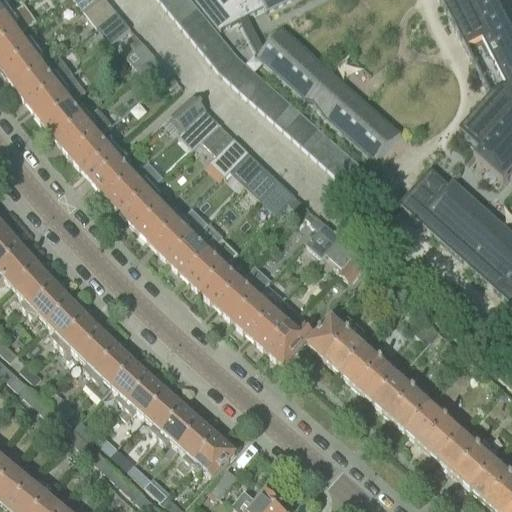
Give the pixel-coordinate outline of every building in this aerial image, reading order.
[(101,0),(75,0),(71,3),(83,19),(103,3),(101,0)] [(166,0),(159,7),(166,16),(185,0),(166,0)] [(185,0),(166,16),(174,25),(193,9),(185,0)] [(189,0),(219,37),(220,36),(219,35),(238,26),(246,22),(262,13),(265,18),(266,17),(265,16),(297,0),(189,0)] [(511,174),(511,5),(509,0),(437,0),(490,101),(459,137),(480,155),(474,162),(501,186),(511,174)] [(103,3),(83,19),(96,35),(109,25),(116,19),(103,3)] [(193,9),(174,25),(181,34),(200,18),(193,9)] [(11,19),(0,26),(0,52),(18,40),(35,28),(23,10),(11,19)] [(0,26),(11,19),(4,10),(0,12),(0,26)] [(200,18),(181,34),(189,43),(208,27),(200,18)] [(116,19),(109,25),(115,33),(122,27),(116,19)] [(246,22),(238,26),(256,61),(256,62),(304,105),(312,108),(325,124),(374,168),(400,139),(282,33),(263,54),(246,22)] [(208,27),(189,43),(196,52),(215,36),(208,27)] [(215,36),(196,52),(203,61),(223,45),(215,36)] [(0,52),(0,75),(2,79),(36,53),(30,45),(24,48),(18,40),(0,52)] [(129,47),(128,48),(135,56),(136,55),(143,49),(136,42),(129,47)] [(223,45),(203,61),(211,70),(230,54),(223,45)] [(127,62),(125,64),(131,72),(149,57),(143,49),(136,55),(135,56),(127,62)] [(2,79),(16,96),(44,74),(37,66),(42,62),(36,53),(2,79)] [(230,54),(211,70),(218,79),(237,62),(236,61),(230,54)] [(237,62),(218,79),(228,88),(245,69),(237,63),(237,62)] [(44,74),(16,96),(29,113),(61,88),(72,80),(59,63),(44,74)] [(245,69),(228,88),(237,95),(253,77),(245,69)] [(163,73),(146,88),(153,95),(158,91),(163,87),(170,80),(163,73)] [(253,77),(237,95),(246,103),(262,85),(253,77)] [(170,80),(163,87),(169,94),(177,88),(170,80)] [(61,88),(29,113),(43,131),(70,109),(84,97),(71,81),(61,88)] [(262,85),(246,103),(254,111),(271,92),(262,85)] [(271,92),(254,111),(263,119),(280,100),(271,92)] [(280,100),(263,119),(272,127),(288,108),(280,100)] [(191,103),(172,119),(187,134),(205,116),(191,103)] [(272,127),(281,134),(297,116),(288,108),(272,127)] [(43,131),(56,148),(88,121),(81,113),(76,117),(70,109),(43,131)] [(88,121),(56,148),(70,164),(70,165),(97,141),(109,130),(97,115),(88,121)] [(205,116),(187,134),(201,148),(219,130),(205,116)] [(297,116),(281,134),(289,142),(306,124),(297,116)] [(289,142),(298,150),(315,131),(306,124),(289,142)] [(219,130),(201,148),(215,162),(233,145),(219,130)] [(298,150),(307,158),(323,139),(315,131),(298,150)] [(307,158),(316,166),(332,147),(323,139),(307,158)] [(70,165),(92,190),(104,179),(97,171),(115,155),(119,159),(119,158),(108,145),(104,149),(97,141),(70,165)] [(233,145),(215,162),(231,177),(239,169),(248,160),(233,145)] [(316,166),(324,173),(341,155),(332,147),(316,166)] [(92,190),(107,206),(134,183),(125,174),(130,170),(119,158),(119,159),(115,155),(97,171),(104,179),(92,190)] [(324,173),(333,181),(350,162),(341,155),(324,173)] [(248,160),(239,169),(253,183),(262,173),(248,160)] [(333,181),(342,189),(359,170),(350,162),(333,181)] [(134,183),(107,206),(122,223),(152,194),(161,184),(148,170),(134,183)] [(342,189),(351,197),(367,178),(359,170),(342,189)] [(253,183),(245,192),(260,207),(278,188),(262,173),(253,183)] [(511,240),(451,187),(447,191),(429,174),(398,210),(511,311),(511,240)] [(367,178),(351,197),(359,204),(376,186),(367,178)] [(278,188),(260,207),(268,214),(279,202),(286,209),(293,202),(278,188)] [(122,223),(137,238),(162,214),(155,206),(159,202),(152,194),(122,223)] [(279,202),(268,214),(275,221),(286,209),(279,202)] [(293,202),(286,209),(294,216),(301,209),(293,202)] [(137,238),(152,254),(182,225),(173,217),(169,221),(162,214),(137,238)] [(316,223),(309,230),(317,237),(323,230),(324,230),(316,223)] [(152,254),(168,269),(192,243),(185,236),(189,232),(182,225),(152,254)] [(192,243),(168,269),(184,284),(208,259),(212,254),(221,245),(206,230),(193,244),(192,243)] [(305,251),(320,265),(325,260),(339,245),(323,230),(317,237),(305,251)] [(7,238),(0,243),(0,273),(21,254),(7,238)] [(208,259),(184,284),(200,299),(223,273),(237,259),(221,245),(212,254),(208,259)] [(339,245),(325,260),(342,275),(356,259),(339,245)] [(21,254),(0,273),(0,288),(2,287),(12,297),(15,300),(28,288),(25,285),(38,272),(21,254)] [(338,280),(349,290),(368,269),(356,259),(342,275),(338,280)] [(375,276),(407,304),(413,297),(381,269),(375,276)] [(28,288),(15,300),(23,309),(19,313),(25,320),(55,292),(38,272),(25,285),(28,288)] [(200,299),(217,315),(245,284),(236,276),(231,281),(223,273),(200,299)] [(217,315),(232,329),(256,303),(247,295),(251,290),(245,284),(217,315)] [(55,292),(25,320),(34,329),(38,325),(45,332),(70,307),(55,292)] [(256,303),(232,329),(249,344),(282,307),(283,306),(267,292),(256,303)] [(407,304),(440,333),(446,326),(413,297),(407,304)] [(70,307),(45,332),(54,341),(50,346),(56,352),(86,323),(70,307)] [(249,344),(265,358),(298,321),(282,307),(249,344)] [(298,321),(265,358),(282,373),(315,336),(298,321)] [(86,323),(56,352),(65,361),(70,356),(77,364),(102,340),(86,323)] [(331,324),(306,352),(339,381),(363,353),(356,346),(358,344),(357,343),(361,338),(346,325),(342,329),(341,329),(339,332),(332,325),(331,324)] [(440,333),(472,362),(478,355),(446,326),(440,333)] [(424,328),(416,337),(429,349),(437,339),(424,328)] [(102,340),(77,364),(86,373),(82,378),(89,385),(118,355),(107,345),(102,340)] [(0,345),(0,359),(9,368),(16,361),(0,345)] [(363,353),(339,381),(371,410),(396,382),(392,379),(389,376),(363,353)] [(90,386),(85,391),(93,399),(103,389),(110,395),(133,369),(128,365),(118,355),(89,385),(90,386)] [(472,362),(505,390),(511,384),(478,355),(472,362)] [(0,368),(0,381),(3,385),(10,378),(0,368)] [(25,369),(18,376),(25,383),(32,376),(25,369)] [(133,369),(110,395),(119,404),(115,408),(122,415),(150,384),(133,369)] [(32,376),(25,383),(34,391),(41,384),(32,376)] [(10,378),(3,385),(19,400),(26,393),(25,392),(10,378)] [(396,382),(371,410),(404,439),(428,412),(421,405),(404,390),(396,382)] [(123,416),(118,421),(126,428),(131,423),(133,421),(135,419),(143,426),(167,400),(150,384),(122,415),(123,416)] [(26,393),(19,400),(35,415),(42,408),(41,407),(26,393)] [(167,400),(143,426),(152,434),(152,435),(148,439),(156,446),(184,415),(167,400)] [(59,401),(52,408),(60,416),(67,409),(59,401)] [(42,408),(35,415),(51,430),(58,422),(57,422),(56,420),(42,408)] [(67,409),(60,416),(68,423),(74,415),(67,409)] [(428,412),(404,439),(437,468),(461,441),(428,412)] [(184,415),(156,446),(165,453),(169,449),(177,456),(200,430),(186,417),(184,415)] [(58,422),(51,430),(67,444),(73,437),(58,422)] [(186,463),(176,474),(184,481),(189,475),(216,444),(200,430),(177,456),(186,463)] [(92,432),(85,439),(93,447),(100,439),(92,432)] [(73,437),(67,444),(83,459),(90,452),(73,437)] [(100,439),(93,447),(101,454),(107,447),(100,439)] [(461,441),(437,468),(470,497),(494,470),(461,441)] [(216,444),(189,475),(198,482),(201,478),(202,477),(211,485),(220,474),(234,459),(216,444)] [(90,452),(83,459),(99,474),(106,467),(105,467),(90,452)] [(125,463),(118,471),(127,478),(133,471),(125,463)] [(0,491),(13,476),(0,464),(0,491)] [(106,467),(99,474),(115,490),(122,482),(106,467)] [(511,511),(511,485),(494,470),(470,497),(487,511),(511,511)] [(133,471),(127,478),(134,485),(141,478),(133,471)] [(0,491),(0,508),(4,511),(12,511),(30,490),(13,476),(0,491)] [(208,497),(217,505),(234,486),(225,478),(208,497)] [(122,482),(115,490),(131,505),(138,497),(122,482)] [(12,511),(40,511),(47,504),(30,490),(12,511)] [(159,495),(152,502),(160,509),(167,502),(159,495)] [(153,511),(138,497),(131,505),(139,511),(153,511)] [(231,511),(277,511),(279,510),(264,498),(255,509),(242,499),(231,511)] [(167,502),(160,509),(162,511),(171,511),(174,509),(167,502)]
